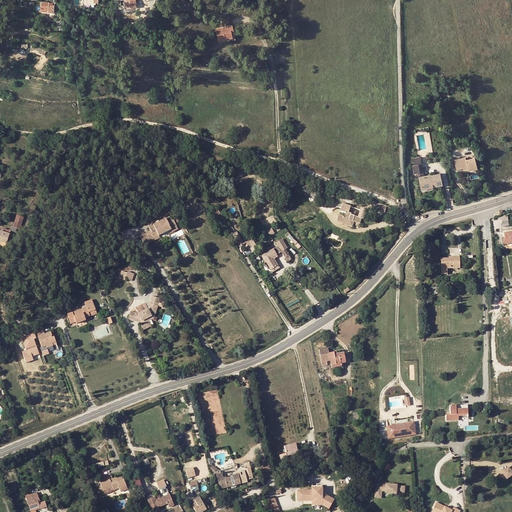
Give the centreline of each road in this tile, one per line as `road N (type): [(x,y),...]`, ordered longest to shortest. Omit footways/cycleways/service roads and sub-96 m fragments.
road 1 (tertiary): [(413,233),(363,288),(295,338),(0,453)]
road 2 (residential): [(403,210),(167,124),(118,118),(49,134),(0,128)]
road 3 (unclassified): [(403,210),(397,0)]
road 4 (unknown): [(398,249),(407,277),(408,378)]
